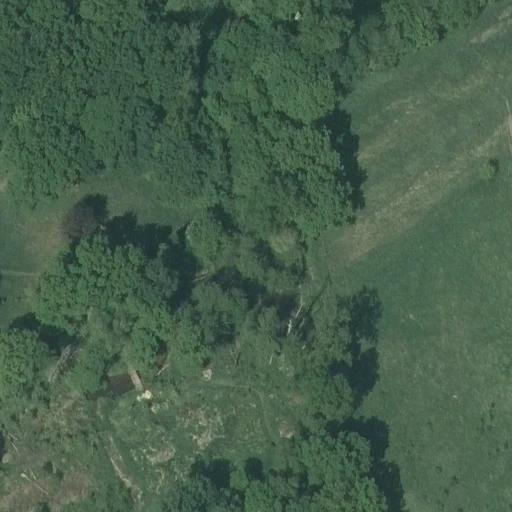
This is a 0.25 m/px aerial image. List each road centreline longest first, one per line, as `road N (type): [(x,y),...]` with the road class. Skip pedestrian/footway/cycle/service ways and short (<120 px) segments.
road 1 (track): [(132,263),(211,206),(222,166),(179,0)]
road 2 (track): [(132,263),(0,270)]
